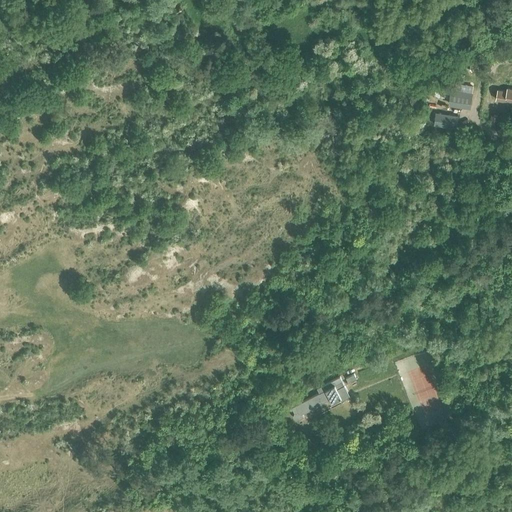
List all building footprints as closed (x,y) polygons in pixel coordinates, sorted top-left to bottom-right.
[(511,101),(511,88),(508,88),(507,91),(498,90),(495,100),(511,101)] [(449,104),(470,107),(472,94),(451,91),(449,104)] [(434,125),(456,128),(458,116),(436,113),(434,125)] [(357,378),(354,374),(346,378),(349,383),(357,378)] [(342,381),(340,377),(323,385),(317,388),(320,394),(295,406),(291,409),(291,410),(293,409),(295,413),(294,414),(294,417),(294,418),(296,419),(298,419),(299,419),(304,417),(303,413),(331,399),(333,402),(342,398),(341,396),(348,393),(344,386),(336,389),(334,385),(342,381)]
